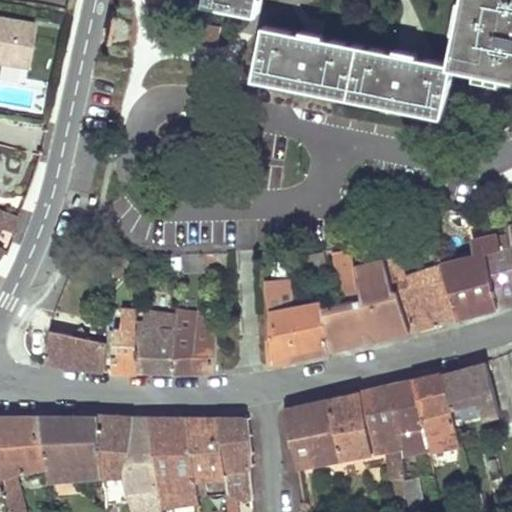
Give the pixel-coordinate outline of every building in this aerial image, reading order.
[(259,0),(204,0),(204,3),(256,15),(259,0)] [(511,0),(465,0),(463,13),(453,63),(511,75),(511,0)] [(34,23),(0,17),(0,64),(27,69),(34,23)] [(185,41),(216,48),(220,27),(190,21),(185,41)] [(255,78),(349,97),(443,116),(453,63),(265,25),(255,78)] [(0,257),(5,260),(15,236),(11,235),(18,218),(0,209),(0,257)] [(479,313),(498,308),(486,253),(502,249),(498,235),(472,240),(475,255),(441,263),(442,265),(457,319),(479,313)] [(511,303),(511,247),(509,248),(502,249),(486,253),(498,308),(511,303)] [(355,264),(352,250),(334,250),(345,300),(362,298),(355,264)] [(207,255),(207,272),(229,271),(228,254),(207,255)] [(182,273),(207,272),(207,255),(182,256),(182,264),(182,273)] [(411,331),(412,330),(388,262),(387,259),(386,257),(355,264),(362,298),(370,340),(393,335),(411,331)] [(114,277),(120,277),(126,278),(129,258),(116,259),(114,277)] [(388,262),(412,330),(445,322),(450,321),(457,319),(442,265),(421,271),(425,287),(409,290),(401,260),(388,262)] [(297,357),(330,349),(323,302),(312,304),(295,307),(290,280),(267,284),(268,294),(271,313),(271,362),(297,357)] [(178,296),(176,312),(176,315),(172,372),(178,372),(193,372),(197,312),(197,308),(198,298),(178,296)] [(351,344),(370,340),(362,298),(345,300),(351,344)] [(348,345),(351,344),(345,300),(323,302),(330,349),(336,348),(348,345)] [(131,371),(138,371),(137,324),(137,313),(122,312),(121,329),(118,328),(115,328),(113,371),(131,371)] [(197,312),(193,372),(202,372),(212,372),(213,330),(214,313),(197,312)] [(152,371),(172,372),(176,315),(144,313),(144,325),(137,324),(138,371),(152,371)] [(62,366),(76,368),(105,371),(108,342),(51,331),(46,364),(62,366)] [(440,374),(442,380),(450,410),(475,404),(478,422),(485,421),(498,418),(485,361),(469,367),(467,368),(440,374)] [(427,377),(413,380),(421,416),(424,429),(428,450),(459,444),(450,410),(442,380),(440,374),(427,377)] [(399,383),(389,386),(401,456),(428,450),(424,429),(421,416),(413,380),(399,383)] [(401,456),(389,386),(343,396),(286,409),(298,468),(388,451),(392,480),(397,479),(399,495),(407,495),(405,483),(403,470),(401,456)] [(116,478),(123,478),(134,416),(114,416),(99,415),(99,418),(104,479),(116,478)] [(160,508),(158,494),(148,416),(141,416),(134,416),(123,478),(131,511),(148,511),(161,511),(160,508)] [(198,503),(195,481),(189,417),(172,416),(148,416),(158,494),(178,496),(180,506),(198,503)] [(0,476),(14,473),(47,468),(39,418),(16,418),(0,417),(0,476)] [(195,481),(225,478),(218,417),(205,417),(189,417),(195,481)] [(218,417),(225,478),(227,502),(236,501),(254,499),(245,417),(234,417),(218,417)] [(105,483),(104,479),(99,418),(72,418),(39,418),(47,468),(49,483),(78,480),(78,486),(105,483)] [(0,478),(2,486),(17,483),(14,473),(0,476),(0,478)] [(0,511),(9,511),(2,486),(0,478),(0,511)] [(424,511),(420,481),(405,483),(407,495),(409,511),(424,511)] [(485,511),(477,481),(469,483),(476,511),(485,511)] [(25,511),(17,483),(2,486),(9,511),(25,511)] [(158,494),(160,508),(180,506),(178,496),(158,494)] [(508,495),(495,498),(497,511),(504,511),(510,511),(508,495)] [(237,511),(236,501),(227,502),(228,511),(237,511)]
